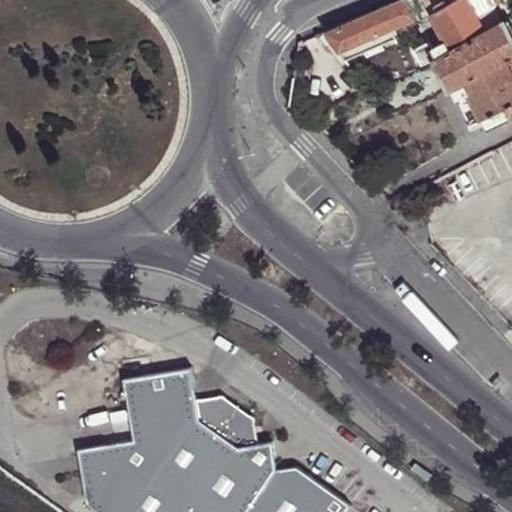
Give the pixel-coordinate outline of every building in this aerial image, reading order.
[(405,0),(397,0),(325,31),(339,51),(399,26),(415,19),(405,0)] [(431,13),(455,0),(433,0),(425,3),(431,13)] [(446,41),(453,53),(488,34),(477,13),(468,0),(455,0),(431,13),(446,41)] [(468,0),(477,13),(490,6),(486,0),(468,0)] [(438,62),(451,89),(454,87),(464,82),(508,61),(511,58),(511,31),(507,23),(488,34),(453,53),(440,61),(438,62)] [(399,26),(339,51),(346,60),(403,36),(399,26)] [(434,48),(440,61),(453,53),(446,41),(437,46),(434,48)] [(423,65),(438,62),(440,61),(434,48),(431,42),(415,51),(423,65)] [(508,61),(464,82),(470,93),(484,120),(511,107),(511,69),(508,61)] [(464,82),(454,87),(459,98),(470,93),(464,82)] [(511,120),(511,107),(484,120),(489,131),(511,120)] [(143,438),(87,447),(97,500),(114,511),(356,511),(362,505),(304,462),(291,471),(284,440),(267,441),(261,413),(232,390),(209,399),(203,364),(133,377),(143,438)]
